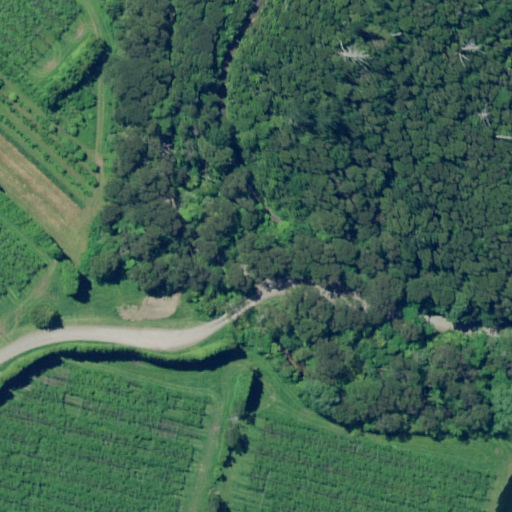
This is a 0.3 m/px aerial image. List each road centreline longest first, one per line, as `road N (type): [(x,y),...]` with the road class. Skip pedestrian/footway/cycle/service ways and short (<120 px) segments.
road 1 (track): [(308,291),(200,142),(143,0)]
road 2 (track): [(308,291),(123,308),(0,370)]
road 3 (track): [(511,339),(308,291)]
